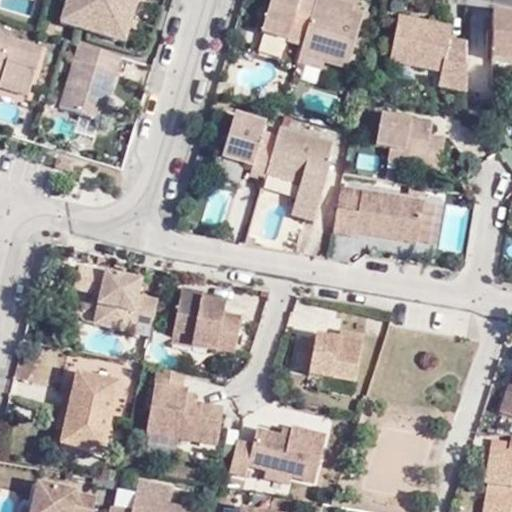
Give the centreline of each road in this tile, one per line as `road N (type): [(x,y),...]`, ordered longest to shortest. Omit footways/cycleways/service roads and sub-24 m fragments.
road 1 (residential): [(145,242),(209,0)]
road 2 (residential): [(477,300),(288,269)]
road 3 (residential): [(288,269),(145,242)]
road 4 (residential): [(288,269),(255,394)]
